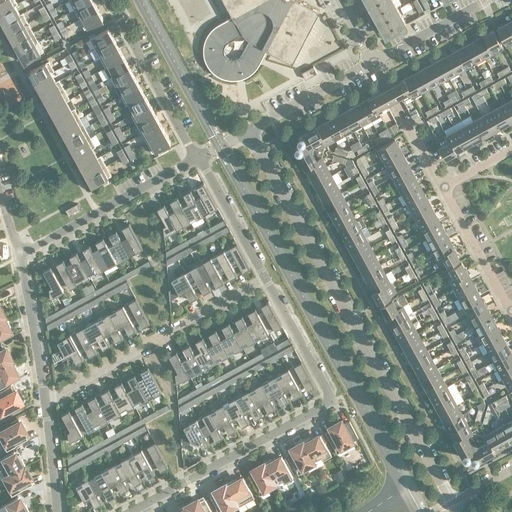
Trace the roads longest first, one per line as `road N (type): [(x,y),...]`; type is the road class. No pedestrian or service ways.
road 1 (unclassified): [(451,503),(249,130)]
road 2 (residential): [(130,511),(327,401),(267,280)]
road 3 (residential): [(43,395),(267,280)]
road 4 (residential): [(20,253),(201,155)]
road 5 (residential): [(201,155),(111,0)]
road 6 (residential): [(445,188),(373,62)]
road 7 (residential): [(43,395),(20,253)]
road 8 (unclassified): [(249,130),(373,62)]
road 9 (residential): [(267,280),(201,155)]
road 10 (residential): [(511,311),(445,188)]
road 11 (unclassified): [(373,62),(487,0)]
